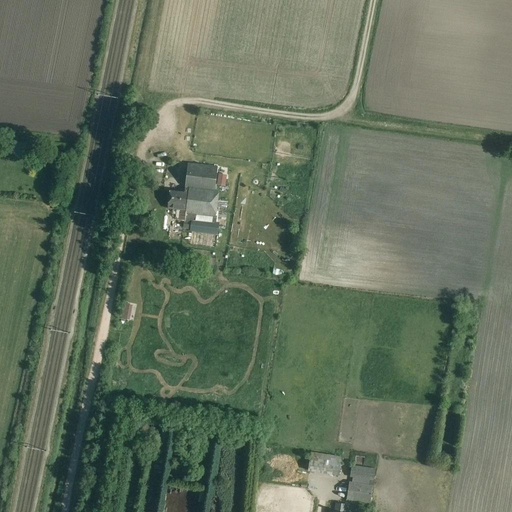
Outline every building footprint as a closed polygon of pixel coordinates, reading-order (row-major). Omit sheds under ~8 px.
[(9,140),(8,152),(25,154),(26,143),(9,140)] [(215,216),(218,190),(216,190),(218,167),(188,164),(185,187),(185,193),(170,191),(168,209),(186,211),(186,213),(190,214),(189,222),(185,222),(184,229),(191,230),(191,232),(218,235),(220,224),(215,223),(215,216)] [(339,477),(342,458),(311,453),(308,472),(339,477)] [(371,504),(376,469),(353,466),(351,478),(353,478),(353,482),(350,482),(348,501),(371,504)] [(345,511),(347,505),(336,503),(335,511),(331,511),(330,511),(345,511)]
